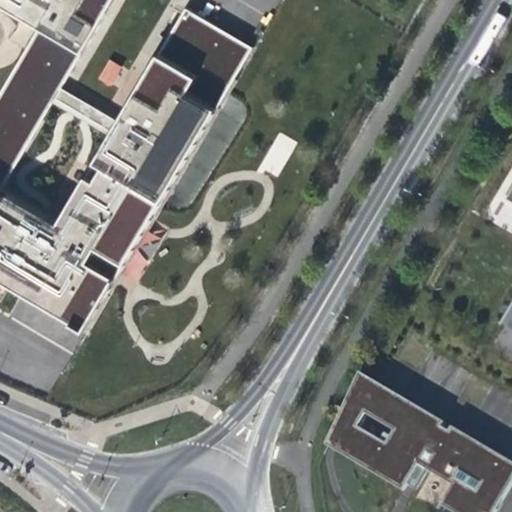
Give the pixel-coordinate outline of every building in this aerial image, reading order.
[(247,58),(210,36),(216,25),(187,7),(120,121),(60,86),(110,0),(0,0),(0,277),(88,329),(247,58)] [(254,47),(216,25),(210,36),(247,58),(254,47)] [(105,60),(99,81),(114,85),(120,64),(105,60)] [(277,177),(297,141),(279,132),(260,168),(277,177)] [(328,447),(335,452),(350,422),(359,428),(369,413),(397,430),(430,450),(442,429),(444,430),(446,425),(362,374),(328,447)] [(350,422),(335,452),(405,494),(409,487),(417,492),(428,473),(454,489),(442,509),(447,511),(497,511),(506,498),(446,461),(459,439),(452,434),(444,430),(442,429),(430,450),(397,430),(388,445),(359,428),(350,422)] [(511,465),(454,430),(452,434),(459,439),(446,461),(506,498),(511,488),(511,465)]
